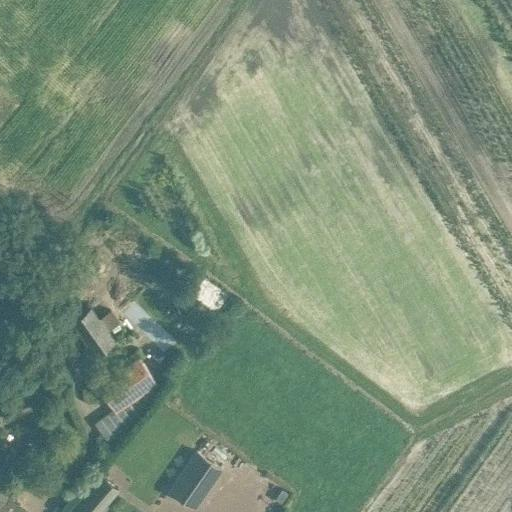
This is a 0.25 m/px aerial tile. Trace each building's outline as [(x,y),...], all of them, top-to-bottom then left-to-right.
[(90,305),(70,319),(94,354),(114,340),(107,328),(118,321),(110,309),(99,317),(90,305)] [(96,385),(115,411),(156,383),(137,356),(96,385)] [(144,427),(124,451),(143,467),(164,443),(144,427)] [(197,508),(224,468),(196,449),(169,489),(197,508)] [(72,511),(96,511),(117,488),(103,475),(72,511)] [(0,511),(30,511),(0,487),(0,511)]
